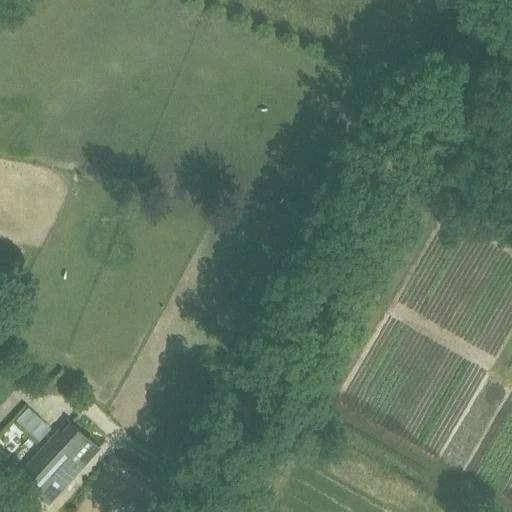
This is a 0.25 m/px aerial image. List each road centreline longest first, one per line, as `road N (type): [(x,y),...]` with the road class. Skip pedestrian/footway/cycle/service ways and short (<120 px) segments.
road 1 (track): [(498,0),(193,511)]
road 2 (unknown): [(201,497),(94,414),(58,405),(35,426)]
